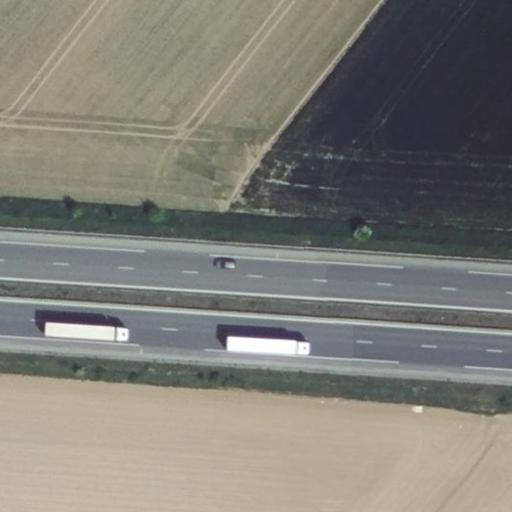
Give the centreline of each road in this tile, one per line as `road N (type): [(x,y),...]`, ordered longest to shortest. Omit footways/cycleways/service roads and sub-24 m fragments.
road 1 (motorway): [(0,319),(511,353)]
road 2 (motorway): [(511,293),(0,259)]
